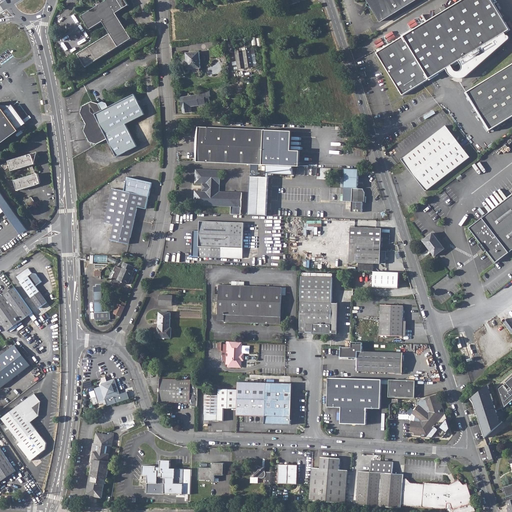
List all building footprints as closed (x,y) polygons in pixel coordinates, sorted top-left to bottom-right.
[(107,0),(101,4),(96,7),(82,16),(90,29),(103,21),(110,33),(78,54),(87,67),(103,57),(118,48),(132,39),(129,33),(116,13),(128,5),(125,0),(107,0)] [(369,0),(366,5),(373,9),(381,21),(415,0),(369,0)] [(492,0),(462,0),(377,52),(404,95),(445,70),(446,72),(444,73),(445,74),(446,75),(447,77),(449,78),(451,79),(453,80),(455,80),(458,80),(460,80),(462,79),(464,78),(507,40),(508,40),(508,39),(508,38),(507,37),(507,36),(505,36),(504,36),(503,34),(511,29),(492,0)] [(250,49),(236,51),(238,69),(253,67),(250,49)] [(199,52),(187,53),(188,69),(201,68),(199,52)] [(511,64),(467,93),(490,130),(511,116),(511,64)] [(205,101),(205,97),(210,96),(211,96),(210,92),(197,93),(197,95),(181,97),(183,113),(189,112),(189,106),(199,105),(199,106),(206,105),(205,101)] [(103,111),(99,104),(92,102),(84,106),(82,113),(87,123),(85,131),(91,142),(97,143),(103,141),(104,139),(108,137),(117,156),(138,146),(127,124),(145,114),(135,94),(109,107),(103,111)] [(103,102),(99,104),(103,111),(109,107),(107,103),(103,102)] [(0,142),(26,123),(12,105),(4,111),(0,105),(0,142)] [(17,108),(25,118),(28,115),(20,105),(17,108)] [(445,125),(401,159),(425,191),(469,157),(445,125)] [(263,165),(263,156),(264,129),(198,127),(197,162),(259,165),(263,165)] [(264,164),(300,166),(301,150),(292,150),(293,131),(266,130),(264,164)] [(27,155),(9,161),(12,171),(29,166),(32,175),(14,180),(17,191),(36,185),(36,184),(37,183),(37,184),(38,184),(39,184),(40,184),(40,183),(40,182),(39,180),(39,179),(38,173),(35,174),(32,165),(35,164),(34,162),(36,163),(38,155),(33,153),(32,154),(32,156),(32,155),(31,155),(30,154),(29,155),(28,155),(28,156),(28,157),(27,155)] [(195,190),(194,205),(231,206),(231,214),(241,215),(242,193),(220,191),(220,170),(196,169),(195,183),(203,184),(203,191),(195,190)] [(357,169),(345,169),(345,188),(353,189),(352,212),(363,213),(363,202),(365,203),(366,193),(362,189),(357,189),(357,169)] [(112,188),(107,213),(117,215),(115,225),(111,240),(130,244),(132,235),(138,207),(147,209),(152,183),(128,177),(125,192),(112,188)] [(0,204),(5,211),(21,235),(27,231),(0,194),(0,204)] [(511,194),(469,228),(496,262),(511,250),(511,194)] [(31,197),(25,202),(29,208),(35,203),(31,197)] [(107,213),(105,223),(115,225),(117,215),(107,213)] [(193,231),(192,256),(243,258),(244,223),(200,221),(200,231),(193,231)] [(351,227),(350,243),(357,244),(356,262),(386,264),(387,251),(382,250),(382,228),(351,227)] [(433,233),(423,240),(435,255),(444,248),(433,233)] [(11,239),(15,244),(21,239),(17,234),(11,239)] [(95,265),(95,261),(108,262),(109,255),(92,254),(91,265),(95,265)] [(122,266),(124,267),(123,268),(117,265),(114,271),(116,272),(113,279),(114,279),(113,282),(118,282),(119,280),(128,284),(134,271),(133,270),(134,266),(124,262),(122,266)] [(108,266),(101,270),(102,279),(111,271),(108,266)] [(28,268),(17,277),(39,308),(47,302),(36,287),(42,282),(36,274),(33,273),(32,274),(28,268)] [(400,273),(374,272),(373,287),(399,289),(400,273)] [(302,277),(301,294),(333,296),(334,278),(302,277)] [(220,285),(220,291),(282,293),(282,295),(286,295),(286,287),(245,286),(246,282),(233,281),(233,285),(220,285)] [(95,285),(95,320),(111,320),(111,312),(103,312),(103,285),(95,285)] [(33,312),(15,287),(0,297),(0,320),(2,323),(8,331),(21,321),(33,312)] [(225,321),(281,324),(282,295),(282,293),(220,291),(219,319),(225,320),(225,321)] [(301,294),(300,332),(307,332),(307,323),(314,323),(313,332),(331,333),(332,330),(333,303),(333,296),(301,294)] [(160,295),(160,305),(173,305),(173,295),(160,295)] [(114,314),(120,318),(121,316),(126,303),(123,302),(122,305),(119,304),(118,304),(114,311),(114,314)] [(381,305),(380,335),(403,336),(404,306),(381,305)] [(160,312),(159,325),(170,325),(171,313),(160,312)] [(175,327),(202,328),(202,319),(175,319),(175,327)] [(170,325),(159,325),(159,326),(158,326),(158,337),(170,337),(171,327),(170,327),(170,325)] [(243,342),(228,341),(227,364),(229,364),(229,367),(242,367),(242,359),(244,359),(244,355),(242,355),(243,342)] [(15,345),(0,356),(0,387),(1,388),(31,365),(15,345)] [(358,351),(358,371),(403,372),(403,352),(384,352),(358,351)] [(359,378),(329,377),(328,406),(342,407),(341,423),(367,424),(367,408),(381,408),(382,384),(389,384),(389,379),(359,378)] [(194,407),(198,407),(200,380),(188,380),(167,379),(161,378),(161,389),(159,388),(159,392),(161,392),(161,401),(191,403),(191,405),(194,405),(194,407)] [(511,402),(511,378),(501,389),(507,407),(511,402)] [(105,382),(101,389),(104,398),(105,399),(121,394),(115,379),(105,382)] [(390,379),(390,397),(416,398),(416,380),(390,379)] [(239,409),(238,415),(266,415),(266,424),(292,425),(292,408),(293,384),(266,383),(239,382),(239,390),(239,409)] [(491,384),(475,397),(486,438),(504,423),(491,384)] [(104,398),(101,389),(95,391),(98,400),(104,398)] [(225,409),(239,409),(239,390),(219,389),(219,395),(206,395),(205,420),(224,421),(225,409)] [(13,410),(3,418),(21,442),(19,443),(32,460),(46,449),(47,443),(37,430),(31,422),(39,415),(33,408),(41,401),(35,393),(13,410)] [(436,397),(435,396),(427,398),(431,410),(427,411),(427,410),(420,405),(414,413),(421,419),(421,422),(412,421),(411,431),(417,432),(417,433),(423,434),(423,432),(425,432),(425,434),(429,434),(435,427),(434,426),(437,423),(438,423),(444,416),(443,412),(442,412),(441,410),(442,410),(440,404),(439,404),(437,397),(436,397)] [(91,477),(90,477),(87,494),(102,497),(104,483),(106,484),(110,461),(108,461),(110,447),(111,447),(114,433),(109,433),(108,435),(103,434),(96,433),(94,443),(93,443),(89,466),(91,466),(93,466),(91,477)] [(493,444),(485,446),(490,462),(493,461),(492,459),(496,458),(497,456),(493,444)] [(0,446),(0,481),(16,471),(0,446)] [(312,467),(310,500),(345,503),(346,495),(347,470),(340,469),(340,458),(321,457),(321,468),(312,467)] [(143,465),(143,474),(148,474),(148,482),(157,483),(158,476),(162,476),(162,477),(175,478),(175,468),(170,468),(170,460),(161,459),(160,466),(156,466),(143,465)] [(364,471),(362,505),(379,506),(401,508),(401,506),(403,478),(404,474),(393,473),(393,462),(383,462),(372,461),(371,472),(364,471)] [(199,467),(199,479),(211,480),(211,481),(215,481),(215,475),(224,475),(224,463),(212,462),(211,469),(209,469),(209,467),(199,467)] [(279,464),(279,483),(297,484),(298,465),(279,464)] [(266,486),(271,486),(271,471),(266,471),(264,470),(264,468),(262,467),(260,465),(258,465),(256,466),(254,467),(254,469),(254,471),(254,472),(255,473),(255,476),(258,477),(260,478),(261,478),(262,478),(264,477),(266,477),(266,486)] [(403,478),(401,506),(446,509),(447,504),(450,504),(451,508),(452,509),(473,503),(467,483),(463,484),(458,479),(454,482),(449,485),(423,482),(423,484),(410,483),(407,479),(403,478)]
